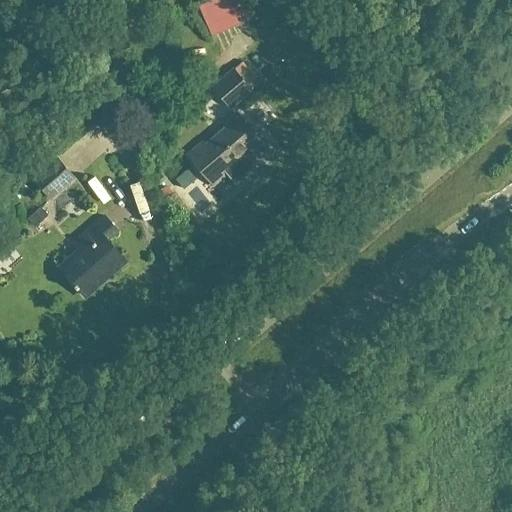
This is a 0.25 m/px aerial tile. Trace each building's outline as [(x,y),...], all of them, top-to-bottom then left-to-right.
[(212,36),(226,51),(234,44),(220,29),(212,36)] [(253,92),(234,68),(210,88),(230,110),(253,92)] [(227,128),(207,145),(205,146),(203,143),(187,157),(213,187),(229,173),(226,171),(248,152),(250,155),(262,144),(237,114),(225,125),(227,128)] [(57,159),(34,181),(51,200),(75,179),(57,159)] [(61,271),(84,297),(109,275),(110,277),(126,263),(107,241),(118,232),(105,217),(73,245),(81,253),(61,271)]
